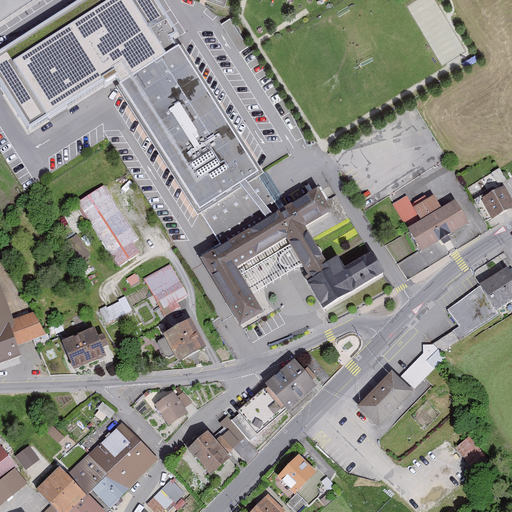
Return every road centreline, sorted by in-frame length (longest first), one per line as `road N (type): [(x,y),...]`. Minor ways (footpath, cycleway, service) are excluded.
road 1 (secondary): [(215,511),(385,339)]
road 2 (unknown): [(4,115),(188,23)]
road 3 (secondary): [(385,339),(461,263),(511,233)]
road 4 (tertiary): [(259,366),(100,386)]
road 5 (tertiary): [(385,339),(356,324),(259,366)]
road 6 (residential): [(259,366),(166,454)]
